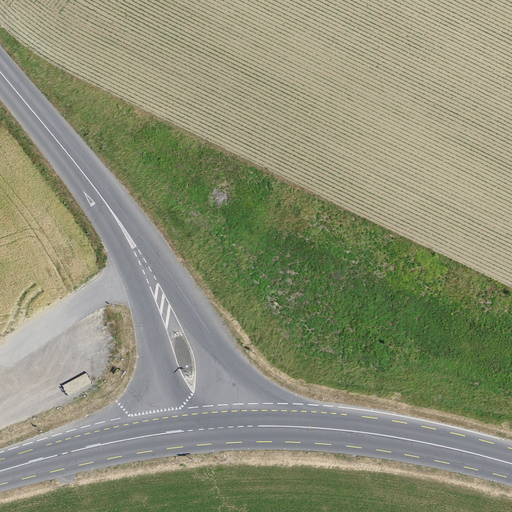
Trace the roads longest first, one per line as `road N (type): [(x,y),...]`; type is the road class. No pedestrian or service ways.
road 1 (tertiary): [(210,426),(143,261),(0,70)]
road 2 (secondary): [(511,465),(322,426),(210,426)]
road 3 (secondary): [(210,426),(0,471)]
road 4 (track): [(143,261),(17,345),(0,397)]
